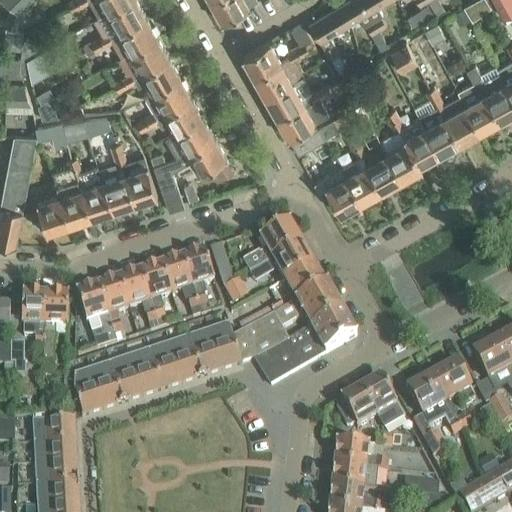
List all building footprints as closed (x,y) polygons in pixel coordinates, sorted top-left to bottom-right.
[(0,0),(1,0),(10,7),(20,14),(21,15),(35,0),(0,0)] [(78,0),(72,0),(68,2),(73,11),(82,6),(78,0)] [(89,0),(90,1),(99,17),(128,0),(89,0)] [(104,46),(113,41),(111,37),(146,17),(136,0),(128,0),(93,20),(102,35),(99,37),(104,46)] [(212,0),(211,1),(222,22),(227,19),(249,6),(249,5),(256,0),(212,0)] [(372,34),(376,32),(357,0),(347,0),(329,11),(340,28),(359,17),(364,25),(366,24),(372,34)] [(357,0),(376,32),(388,25),(381,15),(383,14),(378,6),(387,0),(357,0)] [(470,17),(491,9),(487,0),(471,0),(465,2),(470,17)] [(511,0),(493,0),(500,12),(511,4),(511,0)] [(2,17),(0,20),(0,22),(3,24),(24,32),(24,16),(23,15),(22,16),(21,15),(20,14),(10,7),(10,8),(6,19),(2,17)] [(471,22),(464,9),(454,15),(460,27),(471,22)] [(329,11),(309,23),(324,48),(323,49),(330,59),(331,58),(340,73),(348,68),(333,44),(335,42),(330,34),(340,28),(329,11)] [(146,17),(111,37),(113,41),(122,57),(157,37),(146,17)] [(22,43),(22,41),(23,33),(24,32),(3,24),(3,25),(6,26),(6,49),(21,51),(22,43)] [(432,42),(444,36),(437,24),(426,30),(432,42)] [(99,37),(90,42),(93,46),(96,51),(104,46),(99,37)] [(169,57),(157,37),(122,57),(118,59),(127,75),(123,77),(127,86),(136,81),(133,77),(169,57)] [(269,41),(242,56),(254,77),(281,62),(269,41)] [(299,45),(295,48),(300,56),(297,58),(297,59),(310,51),(307,46),(313,43),(306,47),(304,43),(299,45)] [(287,52),(290,56),(289,57),(291,61),(297,58),(300,56),(295,48),(299,45),(299,44),(287,52)] [(407,44),(391,53),(399,68),(415,59),(407,44)] [(40,51),(27,59),(32,81),(60,65),(49,46),(40,51)] [(21,77),(21,74),(19,67),(20,59),(7,57),(6,76),(21,77)] [(127,87),(135,82),(138,87),(139,86),(145,96),(144,96),(145,96),(180,76),(169,57),(133,77),(136,81),(127,86),(127,87)] [(511,59),(497,67),(511,94),(511,59)] [(281,62),(254,77),(265,97),(292,82),(281,62)] [(480,73),(475,64),(466,69),(471,78),(480,73)] [(511,113),(511,94),(496,64),(480,73),(484,82),(480,84),(500,120),(511,113)] [(473,81),(457,90),(460,95),(480,131),(500,120),(480,84),(484,82),(480,73),(471,78),(473,81)] [(122,76),(113,81),(119,92),(127,87),(127,86),(123,77),(122,76)] [(180,76),(145,96),(151,107),(153,112),(136,121),(136,122),(145,117),(150,126),(158,121),(159,121),(156,117),(192,97),(180,76)] [(311,90),(308,86),(302,76),(292,82),(265,97),(277,117),(312,97),(309,93),(311,91),(311,90)] [(25,84),(24,82),(6,81),(5,103),(13,104),(24,105),(24,104),(32,104),(25,84)] [(327,81),(311,90),(311,91),(318,88),(323,97),(333,91),(330,87),(327,81)] [(49,85),(36,93),(40,102),(54,94),(49,85)] [(434,107),(419,116),(440,154),(460,142),(440,106),(436,109),(431,100),(440,95),(435,86),(425,92),(434,107)] [(440,95),(431,100),(436,109),(440,106),(460,142),(480,131),(460,95),(445,103),(436,86),(435,86),(440,95)] [(329,114),(321,98),(323,97),(318,88),(311,91),(309,93),(312,97),(277,117),(288,138),(329,114)] [(203,117),(192,97),(156,117),(159,121),(158,121),(159,122),(162,127),(171,122),(176,132),(177,131),(203,117)] [(395,108),(386,113),(391,121),(399,117),(395,108)] [(158,121),(150,126),(145,117),(136,122),(141,132),(159,122),(158,121)] [(203,117),(177,131),(176,132),(187,152),(214,137),(203,117)] [(422,168),(420,164),(400,128),(404,126),(399,117),(391,121),(396,130),(381,139),(388,152),(387,152),(401,180),(422,168)] [(404,126),(400,128),(420,164),(440,154),(420,117),(404,126)] [(62,123),(65,134),(87,129),(84,118),(62,123)] [(320,127),(326,139),(340,132),(333,120),(320,127)] [(43,127),(35,127),(36,137),(37,137),(37,138),(41,138),(52,135),(55,147),(68,143),(65,134),(62,123),(43,127)] [(326,139),(320,127),(291,143),(298,155),(326,139)] [(355,135),(352,137),(347,139),(352,148),(360,144),(355,135)] [(0,215),(0,245),(16,246),(37,138),(37,137),(36,137),(16,136),(0,215)] [(166,162),(154,166),(162,190),(177,185),(172,171),(192,160),(199,172),(226,157),(214,137),(187,152),(176,158),(166,162)] [(122,163),(127,161),(121,142),(115,144),(122,163)] [(115,144),(110,146),(115,161),(116,165),(122,163),(115,144)] [(360,144),(352,148),(354,153),(362,149),(360,144)] [(381,191),(401,180),(387,152),(366,163),(381,191)] [(166,162),(163,153),(151,156),(154,166),(166,162)] [(127,161),(122,163),(135,202),(157,195),(151,176),(147,165),(144,156),(127,161)] [(67,164),(51,170),(59,195),(69,223),(69,224),(91,217),(78,178),(73,179),(70,170),(79,167),(76,157),(72,159),(72,158),(66,160),(67,164)] [(366,163),(360,167),(355,159),(342,167),(361,202),(381,191),(366,163)] [(115,161),(99,167),(113,209),(135,202),(122,163),(116,165),(115,161)] [(79,167),(70,170),(73,179),(78,178),(91,217),(113,209),(99,167),(98,163),(80,169),(79,167)] [(361,202),(342,167),(314,182),(319,191),(326,187),(340,213),(361,202)] [(69,224),(69,223),(59,195),(37,202),(40,212),(30,211),(30,221),(43,222),(47,231),(69,224)] [(289,223),(260,240),(266,251),(263,252),(260,254),(259,253),(242,262),(249,274),(260,268),(269,263),(301,244),(289,223)] [(313,265),(301,244),(269,263),(260,268),(269,263),(275,273),(278,271),(284,282),(313,265)] [(222,245),(210,249),(223,288),(234,282),(222,245)] [(182,258),(201,315),(201,316),(210,313),(205,296),(207,295),(204,284),(214,281),(204,251),(182,258)] [(383,268),(395,284),(410,272),(398,257),(383,268)] [(171,295),(182,292),(186,303),(188,302),(193,318),(201,315),(182,258),(161,265),(171,295)] [(168,326),(164,315),(167,314),(166,310),(164,310),(161,299),(171,295),(161,265),(140,272),(159,329),(168,326)] [(287,294),(293,304),(325,286),(313,265),(284,282),(290,293),(287,294)] [(260,268),(249,274),(253,282),(265,275),(260,268)] [(129,309),(142,305),(151,332),(159,329),(140,272),(119,279),(129,309)] [(119,279),(98,286),(114,336),(123,333),(116,313),(129,309),(119,279)] [(235,282),(224,288),(233,304),(244,298),(235,282)] [(286,337),(282,329),(304,317),(310,328),(292,339),(295,344),(305,338),(303,333),(342,311),(327,285),(325,286),(293,304),(284,310),(243,333),(235,338),(243,364),(255,360),(282,345),(279,341),(286,337)] [(117,343),(114,336),(98,286),(76,293),(86,323),(97,320),(101,331),(92,334),(97,349),(117,343)] [(44,363),(46,295),(23,294),(22,326),(24,326),(24,337),(36,337),(35,348),(44,348),(44,363)] [(67,327),(68,296),(46,295),(44,363),(55,364),(56,327),(67,327)] [(280,302),(238,325),(243,333),(284,310),(280,302)] [(0,303),(0,329),(10,330),(10,318),(10,304),(8,303),(0,303)] [(292,339),(288,341),(286,337),(279,341),(282,345),(255,360),(271,386),(357,337),(342,311),(303,333),(305,338),(295,344),(292,339)] [(228,324),(208,331),(209,335),(212,345),(221,372),(242,365),(243,364),(235,338),(233,339),(230,330),(228,324)] [(208,331),(189,337),(202,378),(221,372),(212,345),(209,335),(208,331)] [(511,332),(498,341),(511,366),(511,332)] [(189,337),(169,344),(183,384),(196,380),(202,378),(189,337)] [(511,366),(498,341),(473,354),(483,372),(488,381),(494,393),(507,386),(510,390),(511,390),(511,389),(511,366)] [(11,345),(10,366),(14,366),(14,375),(14,377),(24,377),(25,366),(25,343),(11,343),(11,345)] [(0,344),(0,366),(4,366),(4,375),(14,375),(14,366),(10,366),(11,345),(0,344)] [(169,344),(150,350),(164,391),(183,384),(169,344)] [(150,350),(130,357),(144,397),(164,391),(150,350)] [(130,357),(109,364),(123,404),(144,397),(130,357)] [(109,364),(90,370),(103,411),(123,404),(109,364)] [(456,364),(432,377),(446,404),(457,398),(462,407),(475,400),(470,391),(471,391),(466,381),(456,364)] [(75,375),(73,391),(83,417),(103,411),(90,370),(75,375)] [(407,383),(406,388),(408,390),(407,391),(417,408),(422,418),(413,422),(423,440),(424,440),(433,435),(430,429),(445,421),(447,425),(456,421),(446,404),(432,377),(423,382),(421,379),(417,378),(407,383)] [(380,378),(361,390),(376,417),(384,431),(404,420),(396,406),(390,396),(380,378)] [(338,407),(337,410),(346,426),(350,427),(354,424),(357,429),(376,417),(361,390),(341,401),(343,404),(338,407)] [(489,403),(501,426),(502,425),(507,434),(510,432),(506,423),(511,419),(511,415),(501,396),(489,403)] [(0,422),(15,423),(15,422),(14,422),(14,414),(9,414),(6,417),(6,421),(0,421),(0,422)] [(460,418),(456,421),(462,433),(473,427),(467,415),(460,418)] [(46,422),(32,423),(33,444),(75,441),(74,420),(54,421),(46,422)] [(456,421),(447,425),(454,437),(458,435),(462,433),(456,421)] [(0,443),(14,444),(15,423),(0,422),(0,443)] [(433,435),(424,440),(433,458),(447,450),(436,433),(433,435)] [(374,446),(383,448),(384,448),(385,435),(376,434),(374,446)] [(392,449),(394,436),(385,435),(384,448),(392,449)] [(75,441),(33,444),(35,464),(49,464),(77,462),(75,441)] [(369,445),(357,444),(337,442),(334,464),(388,470),(389,461),(382,461),(383,448),(374,446),(369,446),(369,445)] [(486,478),(500,470),(493,458),(479,466),(486,478)] [(49,464),(35,464),(36,485),(78,483),(77,462),(49,464)] [(0,485),(9,487),(10,465),(0,464),(0,485)] [(332,487),(364,490),(376,491),(379,470),(388,471),(388,470),(334,464),(332,487)] [(478,511),(511,492),(511,464),(459,496),(468,511),(478,511)] [(455,497),(469,489),(463,478),(449,486),(455,497)] [(431,497),(431,498),(440,499),(440,498),(438,498),(439,484),(405,480),(404,494),(431,497)] [(78,483),(36,485),(37,506),(51,506),(79,504),(78,483)] [(383,511),(384,505),(374,504),(375,503),(363,502),(364,490),(332,487),(329,509),(355,511),(383,511)] [(0,511),(10,511),(11,493),(0,492),(0,511)]
